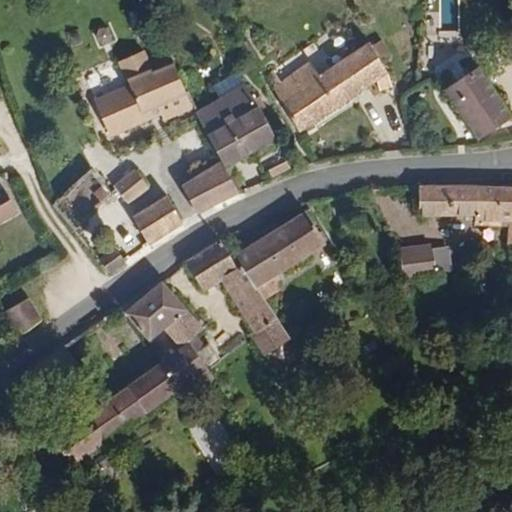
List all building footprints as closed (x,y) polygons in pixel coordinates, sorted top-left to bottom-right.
[(325,82),(372,54),(360,37),(316,67),(325,82)] [(157,68),(149,49),(123,58),(131,81),(102,92),(105,100),(152,73),(164,88),(181,76),(175,62),(157,68)] [(309,141),(380,91),(385,100),(398,93),(372,54),(325,82),(316,67),(290,85),(283,91),(281,100),(309,141)] [(475,71),(446,89),(479,140),(508,122),(475,71)] [(199,106),(185,76),(181,76),(164,88),(152,73),(105,100),(117,131),(168,109),(171,117),(199,106)] [(206,108),(229,162),(276,142),(243,73),(216,85),(223,101),(206,108)] [(194,216),(239,190),(222,158),(179,186),(194,216)] [(139,168),(113,180),(126,204),(151,192),(139,168)] [(67,188),(93,240),(121,226),(95,174),(67,188)] [(0,216),(15,208),(1,185),(0,185),(0,216)] [(511,224),(511,190),(489,188),(416,192),(417,223),(511,224)] [(138,250),(182,222),(184,222),(168,192),(131,216),(133,221),(127,225),(138,250)] [(277,282),(318,263),(303,234),(247,259),(266,308),(285,301),(277,282)] [(266,308),(247,259),(240,262),(231,243),(228,244),(194,271),(206,295),(226,287),(253,343),(246,346),(252,359),(281,344),(266,308)] [(104,273),(122,262),(113,248),(95,260),(104,273)] [(394,283),(443,279),(441,265),(431,265),(430,253),(389,261),(394,283)] [(30,322),(52,307),(39,289),(18,307),(30,322)] [(196,333),(165,293),(124,325),(140,347),(154,336),(169,355),(59,450),(66,462),(78,454),(89,467),(150,416),(147,412),(168,391),(196,375),(188,360),(182,345),(196,333)] [(220,363),(212,346),(188,360),(196,375),(220,363)] [(44,396),(73,377),(62,359),(22,384),(29,396),(40,389),(44,396)] [(190,426),(218,471),(244,455),(217,410),(190,426)]
